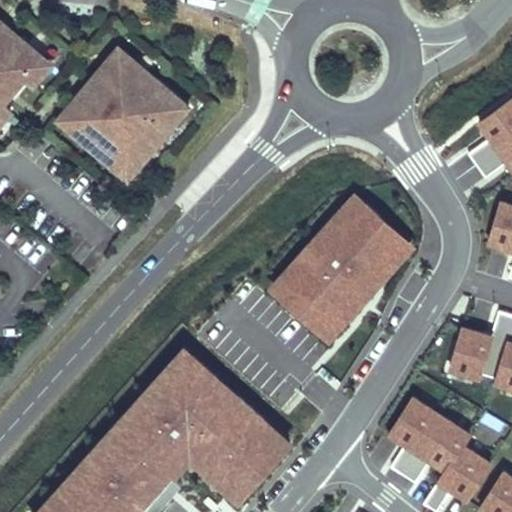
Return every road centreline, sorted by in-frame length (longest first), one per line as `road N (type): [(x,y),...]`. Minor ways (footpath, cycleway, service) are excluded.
road 1 (tertiary): [(0,439),(245,174)]
road 2 (residential): [(448,277),(329,454)]
road 3 (residential): [(384,105),(449,214),(458,243),(448,277)]
road 4 (residential): [(0,165),(98,234)]
